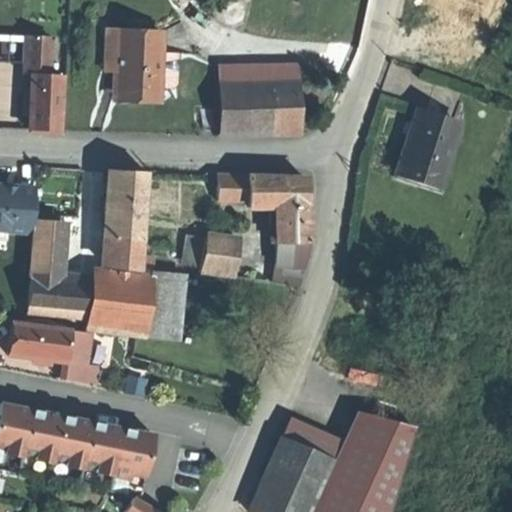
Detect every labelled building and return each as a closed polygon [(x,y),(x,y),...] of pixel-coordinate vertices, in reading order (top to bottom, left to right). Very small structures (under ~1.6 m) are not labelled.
[(115,32),(106,31),(103,71),(113,72),(115,32)] [(160,34),(115,32),(113,72),(112,93),(135,94),(157,95),(160,34)] [(51,40),(25,39),(24,76),(32,76),(50,77),(51,40)] [(50,77),(32,76),(28,130),(59,132),(63,77),(50,77)] [(299,83),(218,84),(219,135),(299,135),(299,83)] [(425,114),(418,111),(413,127),(420,129),(425,114)] [(459,124),(425,114),(420,129),(413,127),(406,147),(398,174),(420,181),(439,187),(459,124)] [(126,174),(110,173),(106,237),(141,239),(146,175),(126,174)] [(398,174),(396,180),(418,187),(420,181),(398,174)] [(246,179),(216,178),(217,202),(246,200),(246,179)] [(272,180),(246,179),(246,200),(247,208),(273,208),(272,180)] [(305,181),(272,180),(273,208),(276,266),(301,270),(306,246),(305,181)] [(0,226),(2,226),(6,232),(31,234),(34,189),(10,188),(0,186),(0,226)] [(60,222),(33,220),(29,275),(32,275),(57,278),(60,222)] [(203,239),(186,236),(182,261),(199,263),(203,239)] [(141,239),(106,237),(103,270),(139,273),(141,239)] [(221,241),(203,239),(199,263),(198,273),(233,278),(238,244),(221,241)] [(301,270),(276,266),(271,284),(297,288),(301,270)] [(57,278),(32,275),(27,313),(85,319),(90,281),(57,278)] [(180,279),(151,276),(149,288),(144,338),(173,342),(180,279)] [(149,288),(90,281),(85,319),(84,330),(144,338),(149,288)] [(69,332),(11,324),(9,341),(7,356),(65,364),(69,332)] [(23,410),(0,405),(0,414),(149,444),(151,436),(125,430),(100,425),(74,420),(48,415),(23,410)] [(149,444),(0,414),(0,450),(3,451),(2,456),(19,459),(20,454),(33,457),(32,462),(49,465),(50,460),(63,463),(62,468),(80,471),(81,466),(94,469),(93,474),(126,481),(127,476),(142,479),(149,444)] [(330,460),(280,439),(249,511),(250,511),(308,511),(310,508),(330,460)] [(368,511),(386,471),(349,455),(344,466),(324,511),(368,511)] [(324,511),(344,466),(330,460),(310,508),(320,511),(324,511)] [(151,511),(130,499),(122,511),(151,511)]
